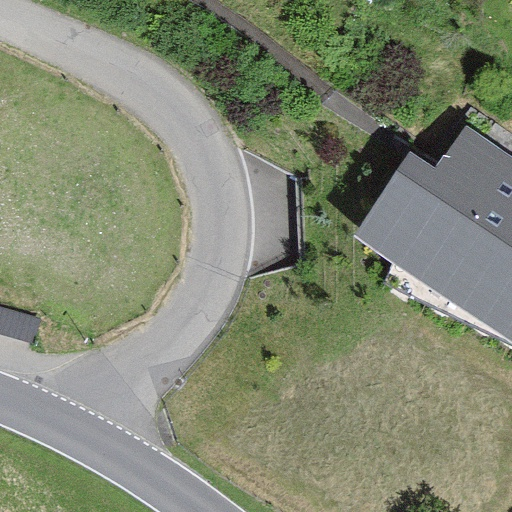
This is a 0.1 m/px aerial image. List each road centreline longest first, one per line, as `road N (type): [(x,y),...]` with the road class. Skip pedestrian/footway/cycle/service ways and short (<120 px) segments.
road 1 (residential): [(75,432),(194,303),(219,224),(214,177),(169,103),(0,14)]
road 2 (tertiary): [(75,432),(204,511)]
